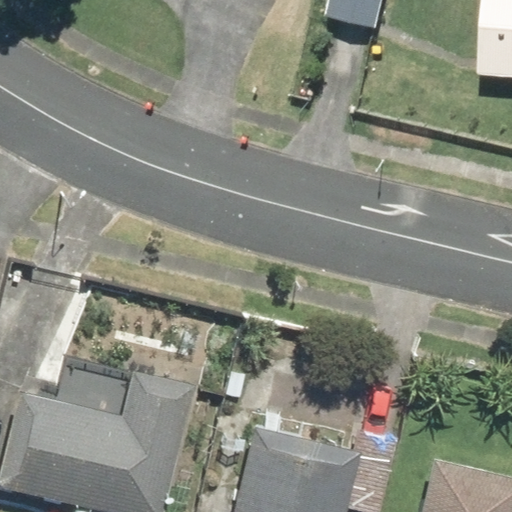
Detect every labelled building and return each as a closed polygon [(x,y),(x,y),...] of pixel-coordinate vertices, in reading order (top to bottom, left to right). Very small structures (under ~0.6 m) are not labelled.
[(395,0),(338,0),(336,13),(391,24),(395,0)] [(511,0),(494,0),(490,65),(511,66),(511,0)] [(21,374),(0,464),(0,476),(156,511),(168,511),(200,373),(133,358),(124,397),(21,374)] [(258,414),(234,511),(343,511),(362,439),(258,414)] [(511,511),(511,461),(436,444),(420,511),(511,511)]
